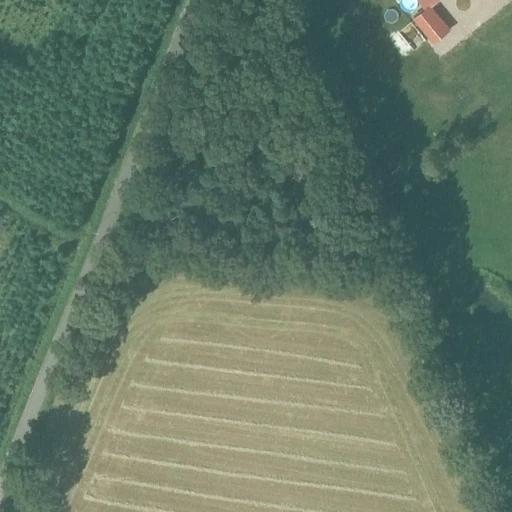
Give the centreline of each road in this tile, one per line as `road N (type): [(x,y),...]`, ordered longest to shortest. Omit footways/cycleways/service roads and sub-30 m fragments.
road 1 (unclassified): [(0,488),(195,0)]
road 2 (track): [(416,274),(304,0)]
